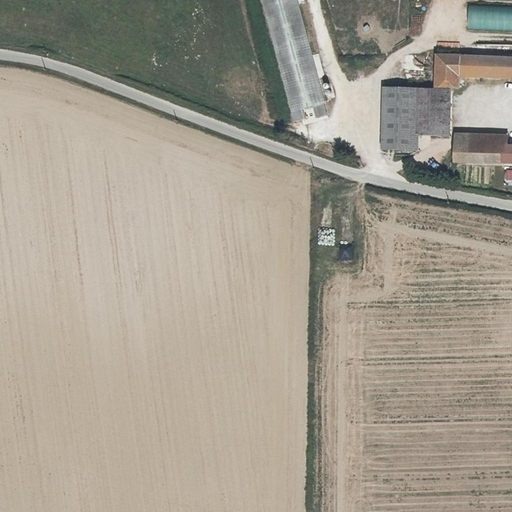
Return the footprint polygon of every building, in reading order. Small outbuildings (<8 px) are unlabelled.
[(321,101),(296,0),(264,0),(292,119),(303,117),(301,106),(311,104),(321,101)] [(511,6),(469,5),(468,28),(511,29),(511,6)] [(511,44),(477,44),(477,56),(511,57),(511,44)] [(511,60),(438,57),(437,86),(459,87),(459,75),(511,77),(511,60)] [(381,149),(406,151),(409,90),(382,89),(381,149)] [(409,90),(406,151),(417,151),(418,134),(419,91),(409,90)] [(419,91),(418,134),(449,136),(451,92),(419,91)] [(321,101),(311,104),(313,115),(324,113),(321,101)] [(508,163),(509,137),(456,135),(455,161),(508,163)] [(355,260),(355,207),(341,207),(341,260),(355,260)]
